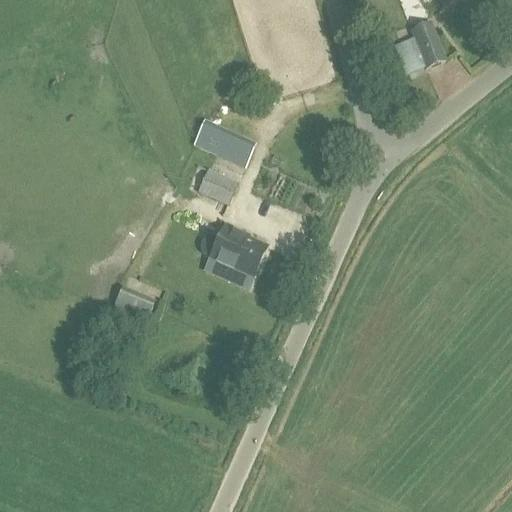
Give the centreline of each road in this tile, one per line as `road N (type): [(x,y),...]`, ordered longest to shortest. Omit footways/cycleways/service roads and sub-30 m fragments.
road 1 (unclassified): [(219,511),(378,169)]
road 2 (unclassified): [(378,169),(329,0)]
road 3 (unclassified): [(378,169),(511,63)]
